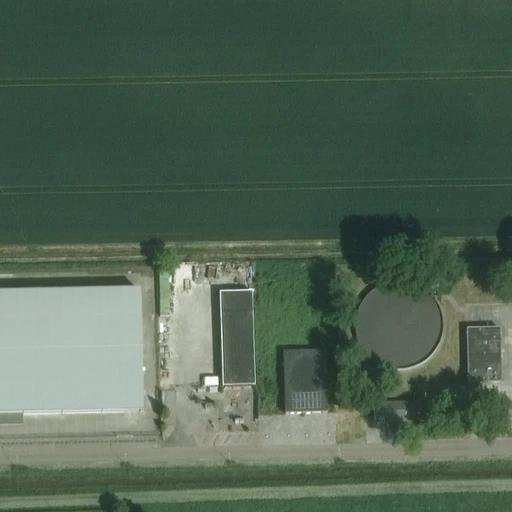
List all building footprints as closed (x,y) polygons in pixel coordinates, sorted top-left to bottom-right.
[(0,415),(143,413),(140,292),(0,294),(0,415)] [(222,388),(254,387),(252,292),(219,294),(222,388)] [(500,330),(487,330),(467,330),(468,384),(490,384),(490,383),(500,383),(500,357),(500,330)] [(325,352),(283,353),(285,416),(327,414),(325,352)] [(476,416),(502,415),(502,401),(475,402),(476,416)] [(421,403),(374,404),(374,424),(398,423),(422,423),(421,403)] [(422,434),(422,423),(398,423),(398,435),(422,434)]
